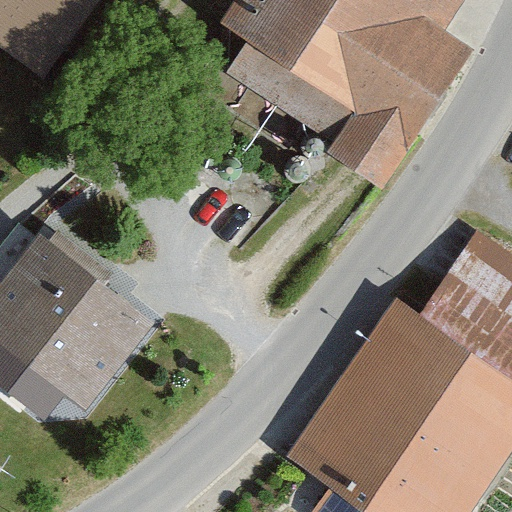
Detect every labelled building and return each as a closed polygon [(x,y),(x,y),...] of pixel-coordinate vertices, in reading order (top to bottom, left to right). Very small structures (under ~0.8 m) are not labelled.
[(99,0),(0,0),(0,40),(47,74),(99,0)] [(477,0),(244,0),(238,9),(378,104),(350,145),(399,179),(475,69),(444,48),(477,0)] [(166,318),(52,225),(0,289),(0,332),(92,408),(166,318)] [(511,242),(486,226),(432,306),(511,360),(511,242)] [(511,360),(432,306),(410,293),(303,447),(397,511),(479,511),(511,465),(511,360)]
